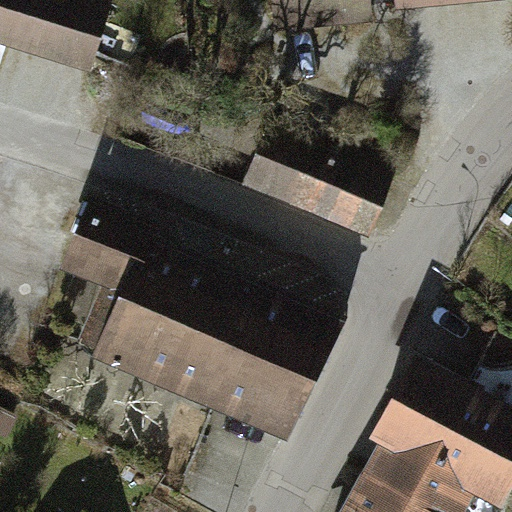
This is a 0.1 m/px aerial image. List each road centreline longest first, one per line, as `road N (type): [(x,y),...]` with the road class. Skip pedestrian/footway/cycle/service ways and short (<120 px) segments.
road 1 (residential): [(0,128),(89,155),(399,293)]
road 2 (residential): [(285,511),(399,293)]
road 3 (residential): [(399,293),(490,151),(511,130)]
